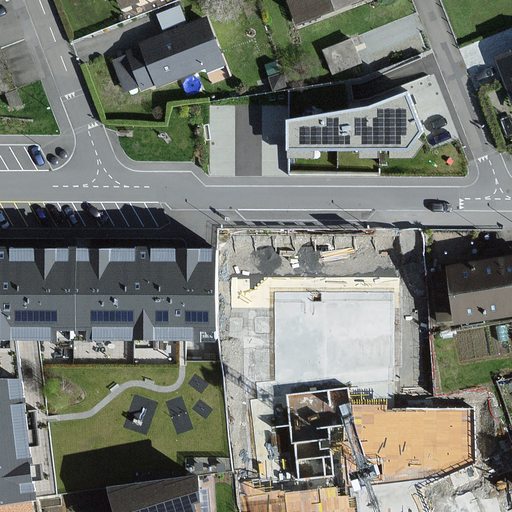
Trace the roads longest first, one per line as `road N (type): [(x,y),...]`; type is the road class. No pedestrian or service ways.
road 1 (residential): [(504,198),(196,197),(105,184)]
road 2 (residential): [(504,198),(429,0)]
road 3 (residential): [(105,184),(37,0)]
